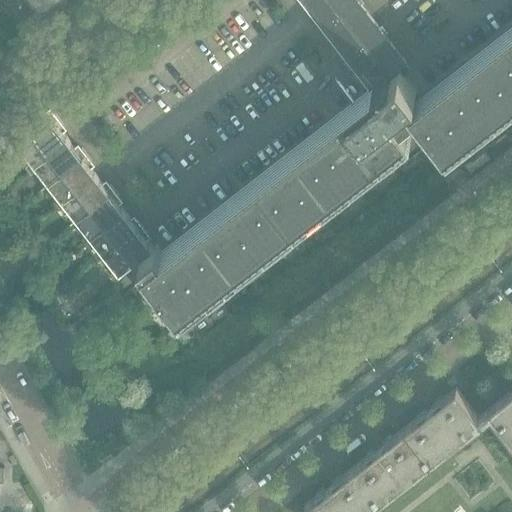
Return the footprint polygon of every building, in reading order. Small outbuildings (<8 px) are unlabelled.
[(53,0),(33,0),(41,10),(53,0)] [(169,0),(77,71),(91,89),(207,0),(169,0)] [(152,272),(137,283),(179,336),(422,147),(427,153),(440,143),(459,167),(461,166),(511,126),(511,24),(411,104),(407,98),(416,91),(403,75),(410,69),(404,61),(407,59),(360,0),(299,0),(362,80),(368,88),(161,249),(157,244),(153,247),(152,246),(140,256),(141,258),(152,272)] [(20,147),(58,117),(54,112),(50,115),(40,102),(0,133),(0,134),(4,139),(9,134),(20,147)] [(28,171),(69,139),(60,127),(63,124),(58,117),(20,147),(31,161),(24,167),(28,171)] [(48,184),(87,154),(82,148),(78,151),(69,139),(28,171),(31,174),(37,170),(48,184)] [(440,143),(427,153),(448,180),(462,170),(440,143)] [(56,207),(97,175),(88,163),(91,160),(87,154),(48,184),(59,197),(52,202),(56,207)] [(76,220),(115,190),(110,184),(106,187),(97,175),(56,207),(59,210),(65,205),(76,220)] [(84,243),(125,211),(116,199),(119,196),(115,190),(76,220),(86,233),(80,237),(84,243)] [(105,256),(143,226),(138,220),(134,223),(125,211),(84,243),(87,247),(94,242),(105,256)] [(140,256),(152,246),(144,235),(147,232),(143,226),(105,256),(115,269),(109,274),(113,280),(141,258),(140,256)] [(431,459),(482,420),(456,386),(406,426),(431,459)] [(511,438),(511,389),(488,408),(511,438)] [(431,459),(406,426),(355,465),(381,498),(431,459)] [(363,511),(381,498),(355,465),(305,504),(310,511),(363,511)]
